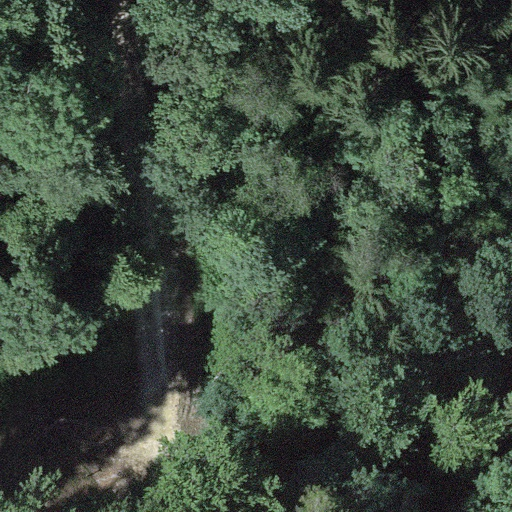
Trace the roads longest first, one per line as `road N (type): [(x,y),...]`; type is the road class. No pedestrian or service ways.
road 1 (track): [(164,511),(136,0)]
road 2 (track): [(140,511),(0,311)]
